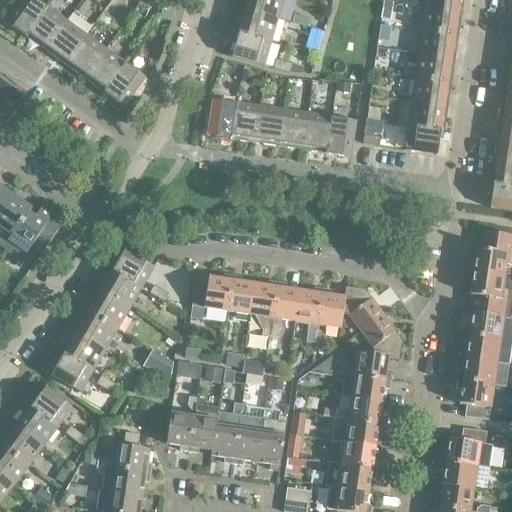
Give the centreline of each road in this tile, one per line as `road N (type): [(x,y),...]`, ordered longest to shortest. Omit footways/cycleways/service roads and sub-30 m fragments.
road 1 (residential): [(440,324),(390,280),(210,252),(157,260),(100,222)]
road 2 (residential): [(450,188),(147,150)]
road 3 (residential): [(450,188),(478,0)]
road 4 (residential): [(408,511),(440,324)]
road 5 (residential): [(147,150),(0,48)]
road 6 (residential): [(0,361),(100,222)]
road 7 (residential): [(147,150),(211,0)]
